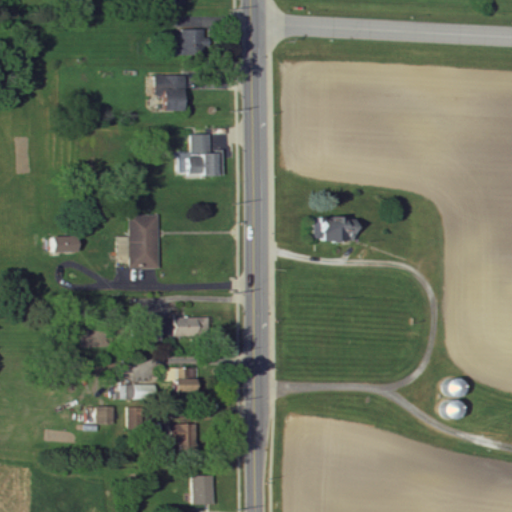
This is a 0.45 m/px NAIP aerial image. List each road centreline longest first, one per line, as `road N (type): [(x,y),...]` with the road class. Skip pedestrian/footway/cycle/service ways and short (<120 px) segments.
road 1 (primary): [(255,384),(251,0)]
road 2 (primary): [(255,511),(255,384)]
